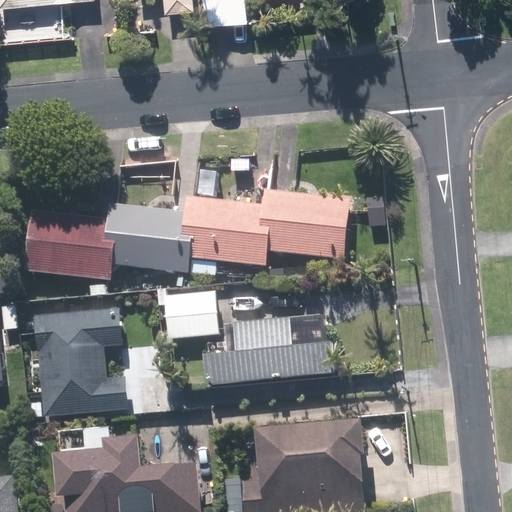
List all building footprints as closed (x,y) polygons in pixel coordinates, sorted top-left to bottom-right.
[(99,0),(2,0),(4,13),(99,5),(99,0)] [(192,8),(191,0),(161,0),(163,12),(192,8)] [(274,210),(268,252),(343,261),(350,203),(266,193),(264,209),(274,210)] [(186,215),(195,216),(190,259),(267,269),(268,252),(274,210),(264,209),(189,200),(186,215)] [(195,216),(186,215),(111,205),(109,222),(118,224),(113,266),(188,275),(190,259),(195,216)] [(118,224),(109,222),(33,214),(26,272),(111,282),(113,266),(118,224)] [(291,272),(278,273),(279,282),(292,280),(291,272)] [(111,287),(94,288),(94,296),(111,296),(111,287)] [(221,295),(170,299),(173,340),(224,336),(221,295)] [(3,308),(5,331),(17,329),(16,307),(3,308)] [(118,313),(35,320),(44,418),(127,411),(124,379),(105,381),(102,349),(121,347),(118,313)] [(34,316),(21,317),(21,329),(35,329),(34,316)] [(241,326),(244,355),(210,358),(213,388),(342,375),(339,345),(299,349),(297,320),(241,326)] [(37,387),(26,388),(29,418),(40,417),(37,387)] [(270,483),(253,485),(255,511),(371,511),(370,486),(373,486),(370,458),(373,458),(370,424),(265,433),(270,483)] [(115,430),(66,434),(68,457),(65,458),(69,500),(73,499),(73,511),(208,511),(205,465),(150,469),(148,440),(116,442),(115,430)]
